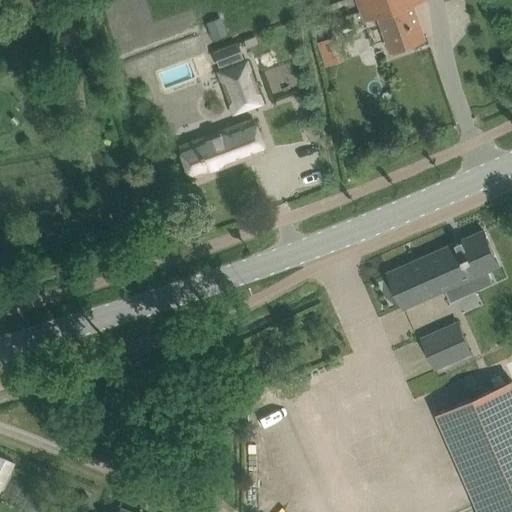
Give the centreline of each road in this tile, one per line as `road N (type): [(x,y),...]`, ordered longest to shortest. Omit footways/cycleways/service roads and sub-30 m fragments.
road 1 (secondary): [(0,352),(290,261),(511,162)]
road 2 (unknown): [(0,423),(32,427),(113,460),(209,511)]
